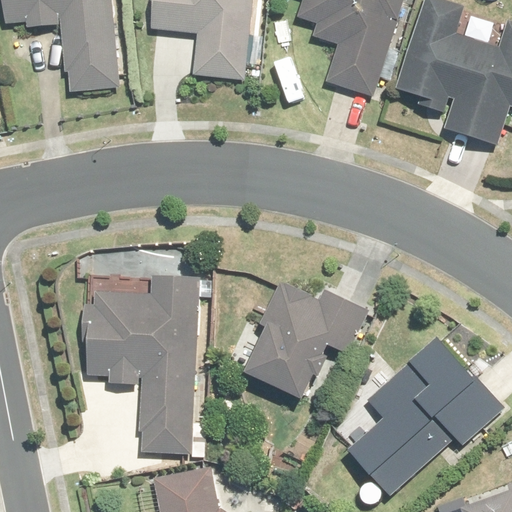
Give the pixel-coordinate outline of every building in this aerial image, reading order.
[(7,0),(10,26),(32,24),(33,31),(66,28),(73,95),(123,90),(114,0),(7,0)] [(256,0),(159,0),(157,31),(202,36),(198,78),(248,83),(256,0)] [(402,51),(393,48),(409,0),(308,0),(301,21),(320,27),(316,40),(342,48),(330,85),(376,100),(383,80),(391,83),(402,51)] [(458,98),(454,110),(447,131),(501,149),(511,116),(511,23),(503,52),(460,38),(467,15),(430,3),(401,92),(447,108),(451,96),(458,98)] [(143,457),(150,457),(149,472),(183,466),(183,459),(195,459),(203,283),(156,281),(156,298),(138,297),(138,285),(90,283),(88,330),(94,330),(91,385),(146,387),(143,457)] [(338,359),(330,355),(333,347),(349,354),(368,313),(328,294),(324,303),(287,285),(266,328),(273,331),(251,375),(306,402),(319,377),(328,381),(338,359)] [(465,358),(445,337),(373,405),(388,421),(354,453),(397,498),(446,451),(454,459),(506,411),(460,362),(465,358)] [(221,511),(214,471),(158,481),(163,511),(221,511)] [(443,511),(511,511),(511,496),(470,511),(469,511),(465,499),(442,508),(443,511)]
